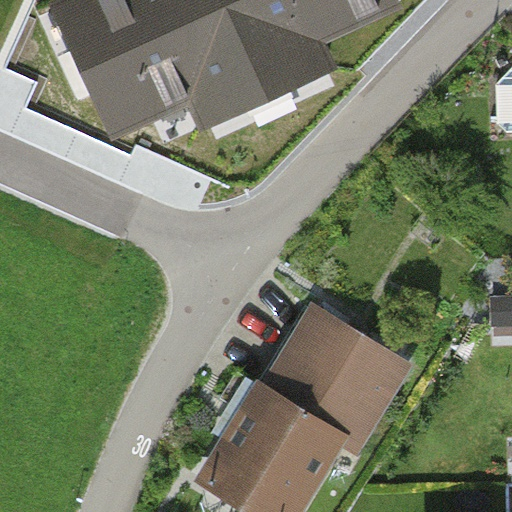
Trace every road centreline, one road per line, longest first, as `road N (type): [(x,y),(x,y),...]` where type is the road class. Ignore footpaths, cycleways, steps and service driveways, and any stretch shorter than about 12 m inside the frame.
road 1 (residential): [(489,0),(248,262)]
road 2 (residential): [(248,262),(156,408),(115,511)]
road 3 (residential): [(248,262),(0,150)]
